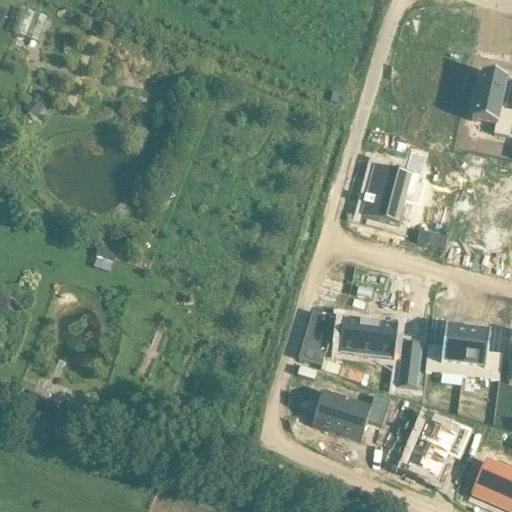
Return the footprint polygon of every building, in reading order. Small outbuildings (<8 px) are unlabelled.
[(24,10),(19,35),(45,41),(51,15),(24,10)] [(422,57),(412,104),(423,107),(420,120),(450,127),(458,90),(440,87),(445,62),(422,57)] [(482,76),(472,123),(495,128),(493,137),(509,140),(511,124),(511,114),(500,112),(506,81),(482,76)] [(411,153),(405,177),(411,179),(411,180),(419,182),(426,156),(411,153)] [(375,169),(362,219),(399,228),(407,196),(398,194),(403,176),(375,169)] [(467,199),(462,224),(474,227),(470,247),(492,252),(502,206),(467,199)] [(511,208),(502,206),(492,252),(511,256),(511,208)] [(337,337),(335,359),(370,363),(370,360),(400,364),(396,391),(417,393),(423,347),(402,345),(401,347),(395,346),(398,326),(342,320),(340,337),(337,337)] [(444,334),(440,371),(462,373),(467,337),(444,334)] [(467,337),(462,373),(485,376),(489,339),(467,337)] [(323,394),(311,428),(361,444),(367,425),(381,430),(390,404),(374,399),(371,410),(323,394)] [(424,430),(405,474),(435,487),(446,463),(458,468),(471,437),(442,424),(437,436),(424,430)] [(511,474),(486,463),(471,498),(482,503),(490,507),(491,506),(504,511),(511,511),(511,484),(511,482),(511,474)]
